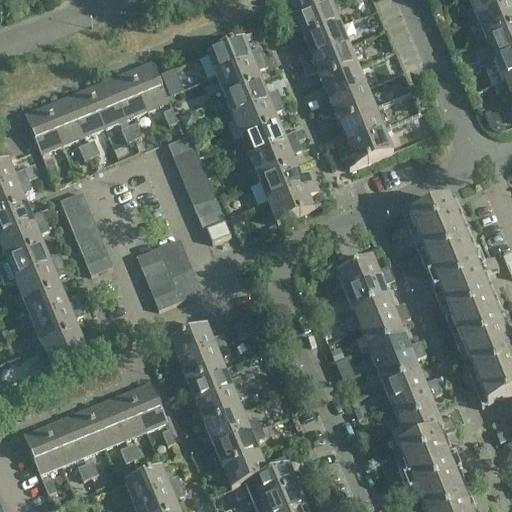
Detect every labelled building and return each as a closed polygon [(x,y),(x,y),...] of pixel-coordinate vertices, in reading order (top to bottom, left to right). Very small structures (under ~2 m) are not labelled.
[(281,18),(285,27),(332,8),(328,0),(290,0),(287,2),(292,13),(281,18)] [(511,0),(469,0),(478,22),(511,7),(511,0)] [(511,7),(478,22),(487,43),(511,32),(511,7)] [(332,8),(285,27),(289,37),(300,32),(305,44),(340,29),(332,8)] [(298,60),(302,69),(349,50),(340,29),(305,44),(309,55),(298,60)] [(511,32),(487,43),(495,64),(511,57),(511,32)] [(208,58),(217,80),(264,61),(260,51),(249,56),(244,44),(208,58)] [(349,50),(302,69),(306,79),(317,74),(322,86),(358,71),(349,50)] [(511,57),(495,64),(504,85),(511,81),(511,57)] [(264,61),(217,80),(225,101),(261,87),(256,75),(267,70),(264,61)] [(152,67),(131,75),(147,115),(169,106),(152,67)] [(316,102),(320,112),(367,92),(358,71),(322,86),(327,97),(316,102)] [(131,75),(110,84),(126,123),(147,115),(131,75)] [(166,85),(170,96),(182,92),(177,81),(166,85)] [(110,84),(89,93),(105,132),(126,123),(110,84)] [(261,87),(225,101),(234,122),(281,103),(277,93),(266,98),(261,87)] [(367,92),(320,112),(323,121),(335,116),(339,128),(375,113),(367,92)] [(89,93),(67,102),(84,141),(105,132),(89,93)] [(67,102),(46,111),(62,150),(84,141),(67,102)] [(281,103),(234,122),(243,143),(279,129),(274,117),(285,112),(281,103)] [(46,111),(26,119),(25,119),(41,159),(62,150),(46,111)] [(172,113),(163,116),(169,129),(177,126),(172,113)] [(333,144),(337,154),(384,134),(375,113),(339,128),(344,139),(333,144)] [(496,113),(484,118),(489,129),(492,133),(496,135),(501,136),(506,134),(504,129),(495,126),(501,124),(496,113)] [(191,115),(180,120),(184,132),(196,127),(191,115)] [(137,127),(129,130),(134,143),(142,140),(137,127)] [(279,129),(243,143),(251,164),(299,145),(294,135),(283,140),(279,129)] [(129,130),(121,133),(127,146),(134,143),(129,130)] [(301,133),(294,135),(299,145),(305,142),(301,133)] [(384,134),(337,154),(341,163),(352,159),(357,171),(393,156),(384,134)] [(168,149),(173,160),(194,150),(190,140),(168,149)] [(94,145),(87,148),(92,161),(100,158),(94,145)] [(299,145),(251,164),(260,185),(296,171),(291,159),(302,154),(299,145)] [(87,148),(79,151),(84,164),(92,161),(87,148)] [(194,150),(173,160),(177,170),(199,161),(194,150)] [(199,161),(177,170),(181,181),(203,172),(199,161)] [(52,162),(44,165),(49,178),(57,175),(52,162)] [(12,164),(0,169),(0,193),(28,182),(25,173),(17,176),(12,164)] [(35,169),(25,173),(28,182),(39,178),(35,169)] [(296,171),(260,185),(269,207),(316,187),(312,177),(301,182),(296,171)] [(203,172),(181,181),(186,191),(207,182),(203,172)] [(28,182),(0,193),(0,218),(30,207),(25,195),(32,192),(28,182)] [(207,182),(186,191),(190,202),(212,193),(207,182)] [(316,187),(269,207),(278,228),(314,213),(309,201),(320,197),(316,187)] [(212,193),(190,202),(194,212),(216,203),(212,193)] [(60,205),(65,216),(87,207),(82,196),(60,205)] [(455,201),(403,222),(405,225),(411,223),(433,279),(438,292),(433,294),(434,296),(435,296),(440,308),(439,309),(440,310),(446,308),(488,409),(511,398),(511,338),(492,289),(487,280),(499,275),(494,264),(483,268),(455,201)] [(216,203),(194,212),(199,223),(221,214),(216,203)] [(0,218),(0,243),(46,224),(57,220),(53,211),(34,218),(30,207),(0,218)] [(87,207),(65,216),(69,227),(91,218),(87,207)] [(221,214),(199,223),(203,234),(225,225),(221,214)] [(91,218),(69,227),(74,237),(95,228),(91,218)] [(237,220),(230,223),(234,234),(241,231),(237,220)] [(46,224),(0,243),(0,247),(7,265),(47,249),(42,237),(50,234),(46,224)] [(225,225),(206,233),(212,247),(231,239),(225,225)] [(95,228),(74,237),(78,248),(100,239),(95,228)] [(100,239),(78,248),(82,258),(104,249),(100,239)] [(180,243),(158,252),(163,263),(184,254),(180,243)] [(7,265),(0,267),(0,277),(5,290),(16,286),(63,267),(59,257),(52,260),(47,249),(7,265)] [(104,249),(82,258),(87,269),(108,260),(104,249)] [(137,261),(141,272),(163,263),(158,252),(137,261)] [(184,254),(163,263),(167,274),(188,265),(184,254)] [(511,256),(503,260),(511,282),(511,281),(511,256)] [(108,260),(87,269),(91,280),(113,271),(108,260)] [(373,261),(337,276),(345,296),(392,277),(389,269),(378,274),(373,261)] [(163,263),(141,272),(145,282),(167,274),(163,263)] [(188,265),(167,274),(171,284),(193,275),(188,265)] [(63,267),(16,286),(25,307),(64,291),(59,279),(67,276),(63,267)] [(167,274),(145,282),(150,293),(171,284),(167,274)] [(193,275),(171,284),(176,295),(197,286),(193,275)] [(392,277),(345,296),(353,315),(389,300),(384,288),(395,284),(392,277)] [(171,284),(150,293),(154,303),(176,295),(171,284)] [(197,286),(176,295),(180,305),(202,297),(197,286)] [(64,291),(25,307),(33,328),(80,309),(77,299),(69,302),(64,291)] [(176,295),(154,303),(159,314),(180,305),(176,295)] [(389,300),(353,315),(361,334),(407,315),(404,307),(393,312),(389,300)] [(80,309),(33,328),(42,349),(82,333),(77,321),(84,318),(80,309)] [(407,315),(361,334),(369,353),(404,338),(399,326),(410,322),(407,315)] [(324,318),(317,321),(320,327),(327,324),(324,318)] [(171,345),(180,366),(226,347),(222,338),(211,342),(206,330),(171,345)] [(41,367),(28,372),(31,378),(44,373),(51,370),(51,371),(98,352),(94,341),(86,345),(82,333),(42,349),(35,352),(41,367)] [(233,333),(222,338),(226,347),(236,342),(233,333)] [(404,338),(369,353),(376,372),(423,352),(420,345),(409,349),(404,338)] [(226,347),(180,366),(188,387),(224,372),(219,361),(230,356),(226,347)] [(332,355),(330,355),(334,365),(336,364),(343,361),(339,352),(332,355)] [(423,352),(376,372),(384,391),(420,376),(415,364),(426,360),(423,352)] [(336,366),(335,367),(343,386),(344,385),(354,381),(347,362),(336,366)] [(224,372),(188,387),(197,409),(244,389),(254,385),(251,375),(229,384),(224,372)] [(420,376),(384,391),(392,409),(439,390),(436,383),(425,387),(420,376)] [(448,386),(445,379),(436,383),(439,390),(448,386)] [(451,393),(448,386),(439,390),(442,397),(451,393)] [(151,387),(130,396),(146,435),(167,427),(151,387)] [(244,389),(197,409),(206,430),(241,415),(237,403),(248,399),(244,389)] [(439,390),(392,409),(400,428),(435,413),(431,402),(442,397),(439,390)] [(279,399),(276,391),(267,395),(270,403),(279,399)] [(130,396),(109,405),(125,444),(146,435),(130,396)] [(109,405),(87,414),(104,453),(125,444),(109,405)] [(362,409),(353,413),(357,424),(367,420),(362,409)] [(400,428),(407,447),(408,447),(438,435),(438,436),(455,429),(451,420),(440,425),(435,413),(400,428)] [(87,414),(66,422),(82,462),(104,453),(87,414)] [(241,415),(206,430),(214,451),(261,431),(257,422),(246,427),(241,415)] [(66,422),(45,431),(61,470),(82,462),(66,422)] [(270,428),(261,431),(265,441),(274,437),(270,428)] [(391,453),(392,455),(409,496),(415,511),(475,511),(467,491),(468,491),(467,490),(463,482),(475,477),(470,466),(459,471),(455,461),(445,438),(456,433),(455,429),(438,436),(438,435),(408,447),(407,447),(391,453)] [(61,470),(45,431),(24,440),(40,479),(61,470)] [(261,431),(214,451),(223,472),(259,457),(254,445),(265,441),(261,431)] [(176,446),(170,433),(162,437),(167,450),(176,446)] [(501,446),(510,443),(511,441),(511,433),(498,439),(501,446)] [(135,448),(127,451),(133,464),(140,461),(135,448)] [(127,451),(120,454),(125,467),(133,464),(127,451)] [(259,457),(223,472),(232,494),(245,488),(245,487),(278,474),(274,464),(264,469),(259,457)] [(245,487),(245,488),(254,509),(298,491),(285,460),(274,464),(278,474),(245,487)] [(93,465),(85,468),(91,481),(98,478),(93,465)] [(85,468),(78,472),(83,485),(91,481),(85,468)] [(161,472),(125,487),(134,509),(181,489),(177,480),(166,484),(161,472)] [(51,483),(44,485),(43,486),(48,499),(56,496),(51,483)] [(181,489),(134,509),(135,511),(177,511),(174,503),(185,499),(181,489)] [(254,509),(255,511),(306,511),(298,491),(254,509)]
